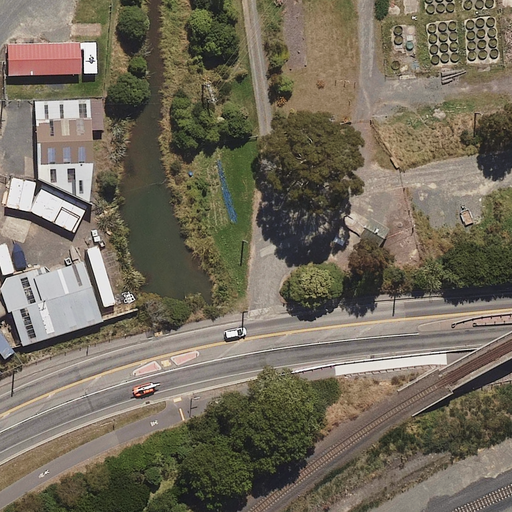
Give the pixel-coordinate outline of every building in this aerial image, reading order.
[(6,44),(7,79),(78,78),(77,43),(6,44)] [(74,81),(53,82),(54,94),(75,93),(74,81)] [(82,210),(82,106),(28,106),(30,187),(82,210)] [(387,232),(368,221),(357,239),(376,251),(387,232)] [(74,271),(0,292),(0,314),(12,357),(92,335),(74,271)]
